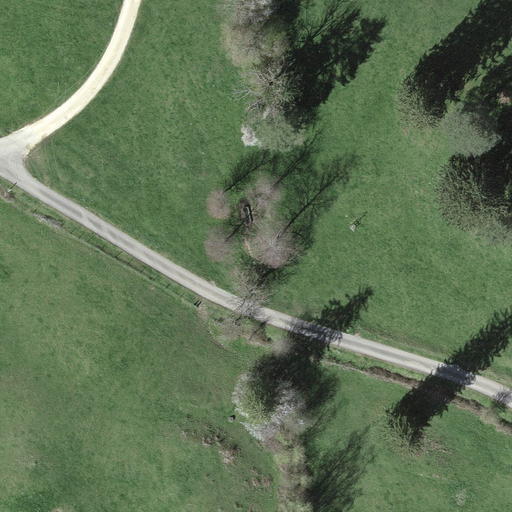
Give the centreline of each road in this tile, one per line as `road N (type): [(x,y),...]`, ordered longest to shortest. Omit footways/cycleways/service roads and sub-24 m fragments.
road 1 (track): [(0,169),(190,283),(287,328),(487,385),(511,402)]
road 2 (track): [(123,0),(108,62),(61,122),(0,164)]
